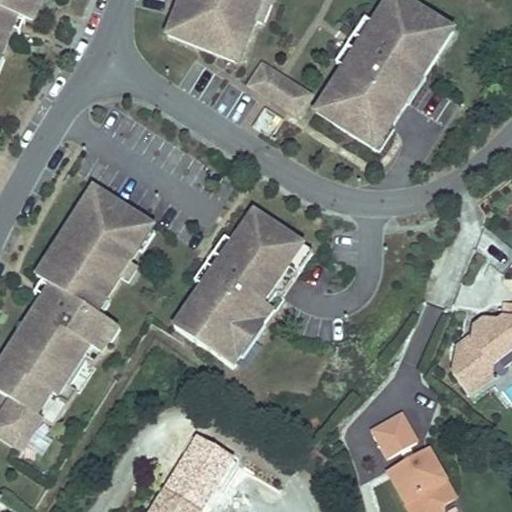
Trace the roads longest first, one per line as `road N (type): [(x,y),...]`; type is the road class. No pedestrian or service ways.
road 1 (residential): [(108,49),(323,186),(414,199),(491,162),(511,143)]
road 2 (unknown): [(99,511),(130,453),(165,418),(184,413),(291,475),(310,511)]
road 3 (residential): [(108,49),(58,108),(0,211)]
